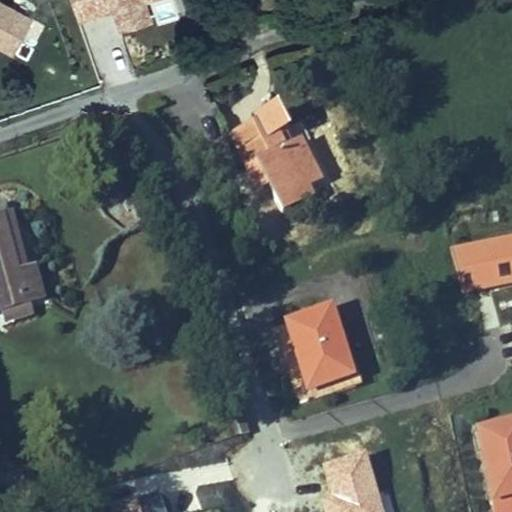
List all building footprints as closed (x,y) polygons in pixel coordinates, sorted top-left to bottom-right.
[(152,27),(145,3),(156,0),(73,0),(79,21),(118,10),(125,34),(152,27)] [(0,48),(15,57),(35,20),(0,1),(0,48)] [(308,191),(320,185),(301,146),(290,151),(283,135),(287,133),(276,111),(257,121),(259,125),(233,138),(248,168),(251,167),(262,189),(269,186),(283,215),(297,208),(292,198),(308,191)] [(262,189),(251,167),(248,168),(259,191),(262,189)] [(292,198),(297,208),(313,200),(308,191),(292,198)] [(12,218),(5,220),(19,276),(27,274),(12,218)] [(0,311),(5,310),(19,307),(25,305),(42,301),(35,272),(27,274),(19,276),(5,220),(0,220),(0,311)] [(511,241),(453,250),(459,294),(511,285),(511,241)] [(19,307),(5,310),(8,322),(28,317),(25,305),(19,307)] [(351,377),(330,310),(287,324),(308,391),(351,377)] [(351,377),(308,391),(312,402),(355,389),(351,377)] [(240,437),(249,434),(241,408),(232,411),(240,437)] [(511,511),(511,424),(478,433),(496,511),(511,511)] [(397,511),(381,448),(320,464),(332,511),(397,511)] [(32,499),(15,504),(9,483),(0,485),(0,511),(12,511),(34,507),(32,499)]
